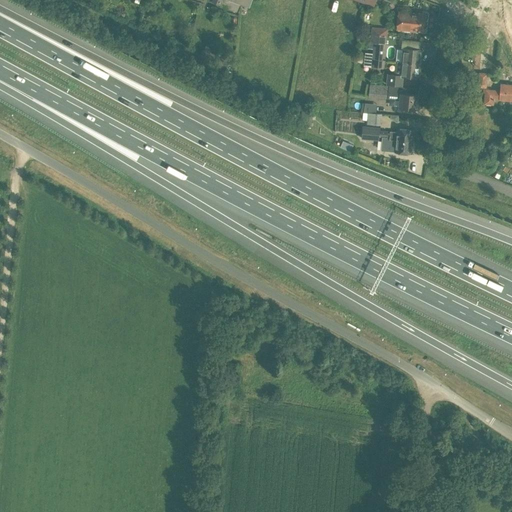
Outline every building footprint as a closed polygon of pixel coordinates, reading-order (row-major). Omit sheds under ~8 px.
[(94,0),(92,5),(100,9),(104,0),(94,0)] [(422,31),(424,14),(398,12),(397,29),(415,31),(415,30),(422,31)] [(373,42),(372,59),(383,60),(386,29),(373,28),(371,42),(373,42)] [(397,49),(396,61),(401,62),(420,63),(421,50),(403,48),(403,50),(397,49)] [(211,53),(207,61),(224,70),(229,61),(211,53)] [(383,60),(372,59),(371,66),(383,67),(383,60)] [(420,63),(401,62),(396,61),(395,75),(387,74),(386,84),(401,86),(402,76),(418,78),(420,63)] [(485,87),(486,74),(479,73),(478,87),(485,87)] [(511,100),(511,85),(500,84),(500,91),(483,89),(483,92),(485,93),(484,103),(492,104),(493,98),(498,99),(511,100)] [(416,109),(417,95),(409,95),(410,89),(370,85),(369,96),(400,99),(399,108),(416,109)] [(302,110),(299,126),(310,127),(312,111),(302,110)] [(380,125),(381,114),(367,112),(366,123),(380,125)] [(378,139),(379,128),(379,127),(362,126),(361,138),(378,139)] [(382,137),(389,138),(389,140),(411,143),(412,131),(397,129),(397,133),(390,133),(390,134),(387,134),(387,132),(379,131),(379,136),(382,136),(382,137)] [(410,153),(411,143),(389,140),(389,138),(382,137),(381,149),(395,151),(410,153)]
